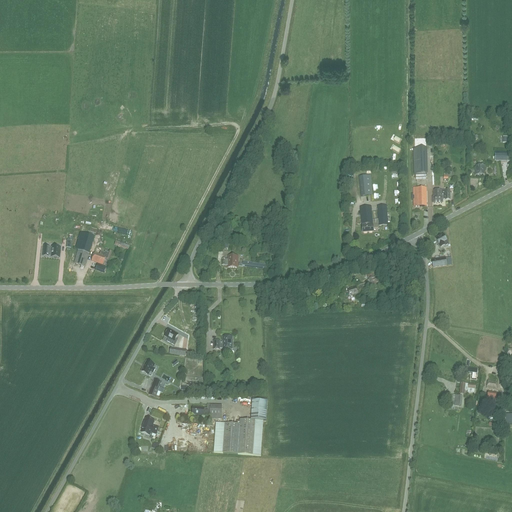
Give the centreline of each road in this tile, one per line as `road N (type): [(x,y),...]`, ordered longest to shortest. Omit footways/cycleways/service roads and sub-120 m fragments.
road 1 (unclassified): [(184,284),(195,247),(273,99),(292,0)]
road 2 (unclassified): [(401,511),(427,308),(412,236)]
road 3 (unclassified): [(46,511),(149,329),(184,284)]
road 4 (unclassified): [(184,284),(319,275),(412,236)]
road 5 (unclassified): [(184,284),(0,287)]
